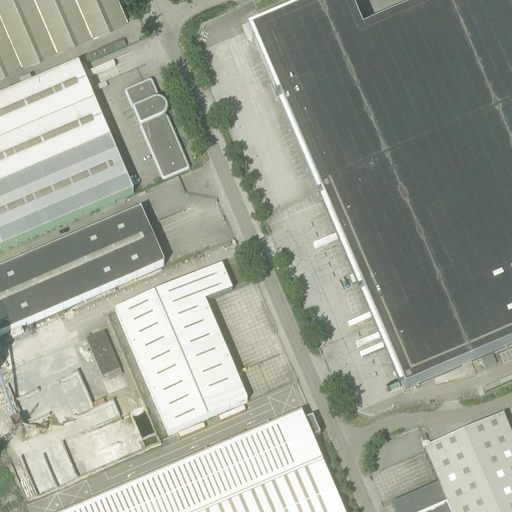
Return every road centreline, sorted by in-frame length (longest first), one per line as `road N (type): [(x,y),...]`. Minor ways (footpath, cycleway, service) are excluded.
road 1 (unclassified): [(341,448),(159,21)]
road 2 (unclassified): [(341,448),(397,424),(482,413),(511,400)]
